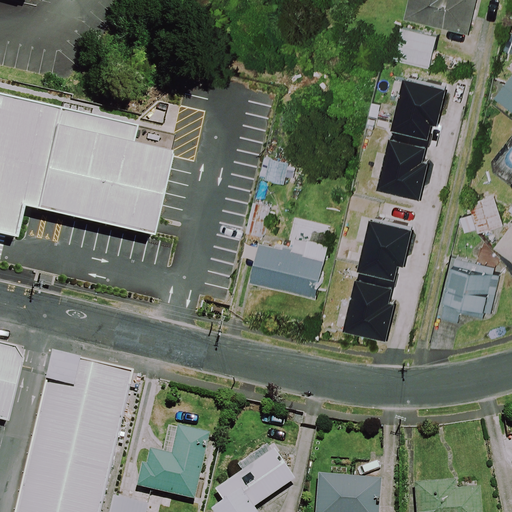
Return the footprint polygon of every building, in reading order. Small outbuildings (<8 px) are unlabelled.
[(410,0),(406,19),(468,33),(476,0),(410,0)] [(437,36),(403,29),(397,60),(430,67),(437,36)] [(511,77),(496,100),(511,111),(511,77)] [(170,140),(0,102),(0,246),(7,248),(14,217),(144,246),(170,140)] [(290,161),(271,156),(266,179),(285,183),(290,161)] [(465,231),(476,228),(477,232),(502,225),(494,196),(469,203),(471,210),(460,213),(465,231)] [(511,206),(510,209),(511,210),(511,225),(495,248),(511,260),(511,206)] [(329,244),(296,236),(293,249),(261,241),(251,282),(316,298),(329,244)] [(456,257),(447,300),(443,317),(458,320),(460,310),(490,316),(500,267),(456,257)] [(15,342),(0,338),(0,416),(7,418),(23,354),(15,342)] [(15,511),(101,511),(135,374),(53,355),(15,511)] [(196,500),(211,433),(181,426),(175,455),(147,449),(138,486),(196,500)] [(295,479),(275,450),(218,489),(227,502),(214,510),(215,511),(258,511),(254,507),(295,479)] [(378,511),(381,479),(321,474),(317,511),(378,511)] [(457,488),(456,481),(416,483),(417,511),(484,511),(483,487),(457,488)] [(144,511),(145,508),(111,499),(107,511),(144,511)]
